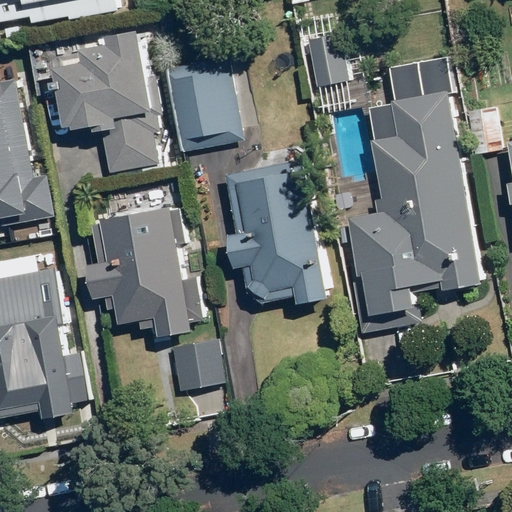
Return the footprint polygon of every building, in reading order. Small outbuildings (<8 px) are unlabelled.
[(0,0),(0,21),(40,14),(42,23),(78,15),(78,19),(126,9),(124,0),(0,0)] [(157,76),(148,28),(114,34),(116,42),(90,47),(93,60),(63,66),(74,125),(81,124),(82,128),(109,123),(118,172),(169,162),(163,131),(170,130),(167,114),(173,113),(166,75),(157,76)] [(357,79),(349,33),(316,39),(324,85),(357,79)] [(252,140),(236,55),(177,66),(192,151),(252,140)] [(0,218),(13,217),(14,223),(61,215),(54,175),(41,177),(24,76),(0,80),(0,218)] [(490,282),(455,89),(401,99),(408,134),(380,138),(393,209),(356,216),(364,260),(357,261),(370,332),(430,322),(424,293),(490,282)] [(511,102),(476,109),(483,153),(511,148),(511,102)] [(338,296),(312,157),(234,172),(245,230),(237,232),(244,267),(250,266),(255,292),(272,302),(306,295),(307,302),(338,296)] [(212,318),(204,275),(191,277),(183,232),(193,230),(189,203),(111,217),(113,227),(101,229),(106,259),(97,261),(103,297),(121,294),(126,323),(163,316),(166,335),(201,329),(199,320),(212,318)] [(86,408),(63,269),(0,279),(0,390),(4,412),(50,404),(51,414),(86,408)] [(230,339),(183,347),(190,389),(237,381),(230,339)]
